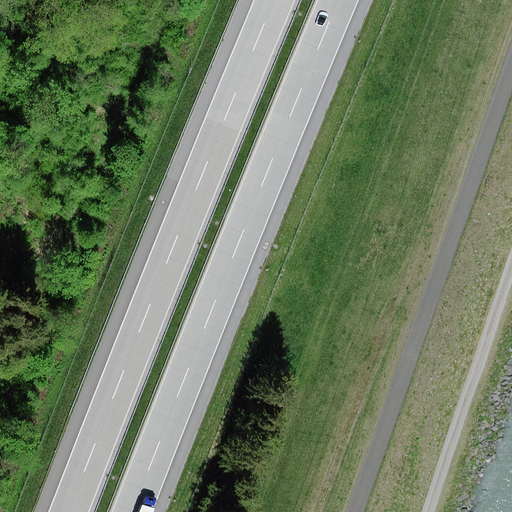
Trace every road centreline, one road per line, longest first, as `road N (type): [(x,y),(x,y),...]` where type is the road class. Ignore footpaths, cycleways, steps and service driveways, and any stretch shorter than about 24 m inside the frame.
road 1 (motorway): [(275,0),(71,511)]
road 2 (motorway): [(136,511),(227,263),(337,0)]
road 3 (track): [(511,63),(354,511)]
road 4 (track): [(511,263),(421,511)]
